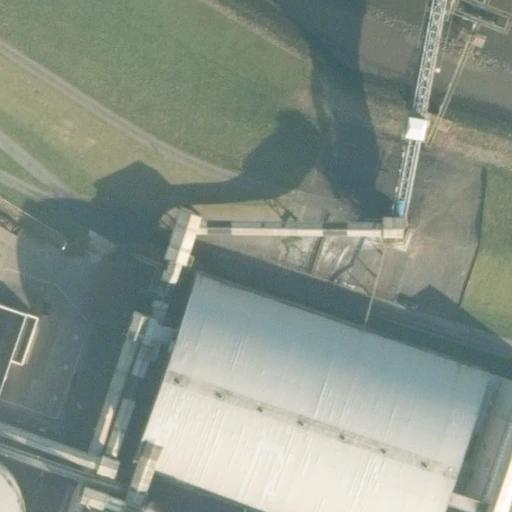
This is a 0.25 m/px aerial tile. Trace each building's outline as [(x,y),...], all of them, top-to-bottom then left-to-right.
[(396,110),(396,122),(410,123),(411,111),(396,110)] [(267,511),(511,511),(511,380),(196,270),(129,464),(267,511)] [(0,390),(10,359),(25,312),(0,304),(0,390)] [(125,330),(158,340),(155,350),(164,353),(174,319),(131,307),(125,330)] [(37,316),(25,312),(10,359),(22,363),(37,316)] [(0,511),(25,511),(25,509),(23,495),(18,482),(10,471),(0,461),(0,511)]
